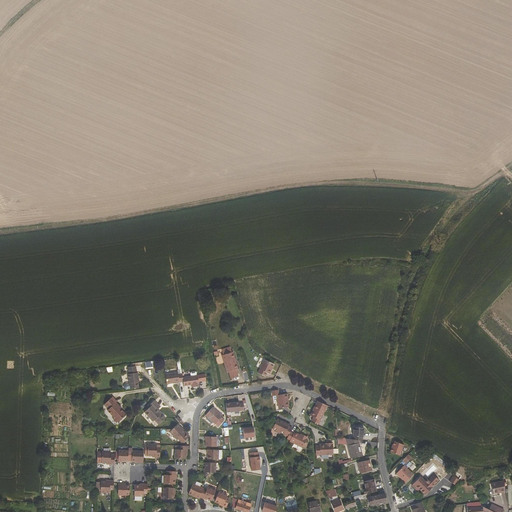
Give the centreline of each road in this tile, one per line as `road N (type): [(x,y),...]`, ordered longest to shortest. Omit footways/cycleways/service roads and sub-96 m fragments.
road 1 (track): [(475,197),(357,183),(285,188),(0,230)]
road 2 (residential): [(394,511),(383,428),(297,387),(204,402),(191,465)]
road 3 (track): [(511,166),(427,248),(398,326),(383,428)]
